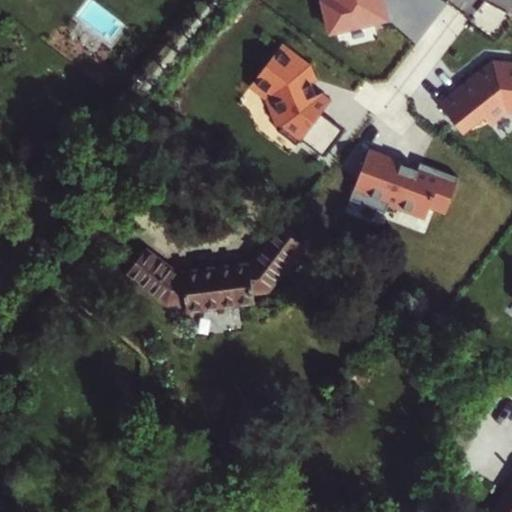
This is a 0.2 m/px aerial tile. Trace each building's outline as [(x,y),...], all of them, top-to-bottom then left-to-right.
[(284,39),(243,82),(318,153),(343,128),(322,109),(339,92),(284,39)] [(442,107),(461,132),(482,115),(489,124),(507,110),(511,110),(511,67),(511,68),(511,70),(501,69),(496,67),(492,68),(490,72),(486,72),(478,78),(480,80),(467,91),(464,89),(442,107)] [(440,216),(452,173),(360,148),(349,188),(399,202),(398,204),(440,216)] [(128,269),(166,299),(185,297),(186,306),(255,299),(254,289),(270,287),(304,243),(280,224),(252,260),(176,268),(146,245),(128,269)] [(511,511),(511,474),(489,511),(511,511)]
